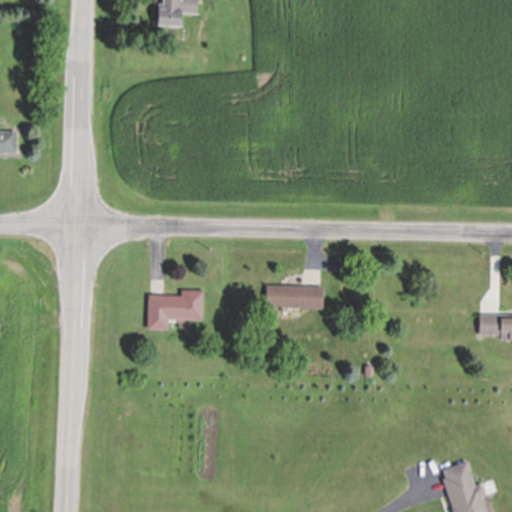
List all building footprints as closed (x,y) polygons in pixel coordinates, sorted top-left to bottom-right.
[(158,5),(159,5),(159,0),(198,0),(198,12),(181,11),(181,23),(158,22),(158,5)] [(0,150),(0,129),(17,130),(17,151),(0,150)] [(267,283),(323,285),(323,307),(266,305),(267,283)] [(149,293),(182,294),(182,288),(204,289),(203,318),(148,316),(149,293)] [(480,313),(511,313),(511,338),(509,338),(501,338),(501,333),(479,333),(480,313)] [(443,468),(468,460),(476,484),(481,483),(484,485),(486,492),(485,494),(483,495),(488,511),(453,511),(452,506),(443,477),(446,476),(443,468)]
